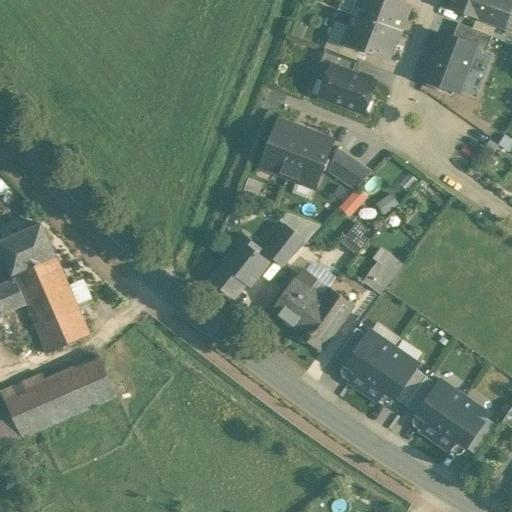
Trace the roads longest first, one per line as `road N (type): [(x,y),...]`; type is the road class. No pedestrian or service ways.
road 1 (secondary): [(478,511),(207,323),(0,125)]
road 2 (track): [(0,386),(111,341),(170,288)]
